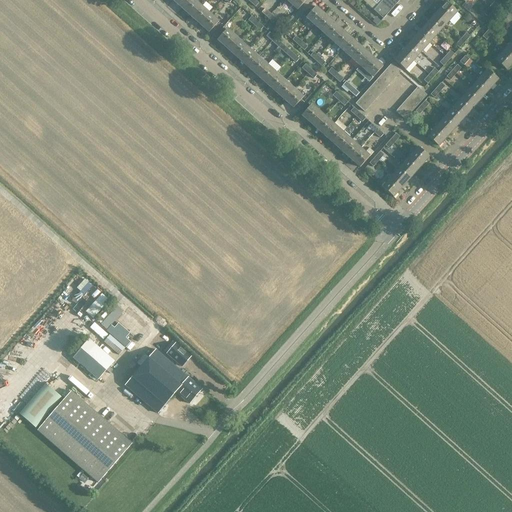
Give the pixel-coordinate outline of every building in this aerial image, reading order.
[(182,9),(190,0),(174,0),(173,1),(182,9)] [(201,6),(194,0),(190,0),(182,9),(190,16),(191,17),(201,6)] [(286,0),(298,10),(306,0),(286,0)] [(392,8),(383,0),(382,0),(379,5),(388,13),(392,8)] [(394,0),(383,0),(392,8),(397,3),(394,0)] [(457,12),(446,2),(438,11),(444,17),(440,21),(445,25),(457,12)] [(494,2),(489,8),(493,11),(498,5),(494,2)] [(388,13),(379,5),(374,10),(383,19),(388,13)] [(200,25),(210,14),(201,6),(191,17),(199,24),(200,25)] [(315,26),(325,15),(316,7),(306,18),(315,26)] [(489,8),(483,13),(487,17),(493,11),(489,8)] [(265,9),(261,13),(267,18),(271,14),(265,9)] [(445,25),(440,21),(444,17),(438,11),(426,24),(437,34),(439,31),(445,25)] [(508,15),(504,12),(499,18),(503,21),(508,15)] [(209,33),(219,22),(210,14),(200,25),(209,33)] [(271,14),(267,18),(273,23),(277,19),(271,14)] [(324,34),(334,23),(325,15),(315,26),(316,26),(324,34)] [(252,16),(248,21),(254,26),(257,22),(252,16)] [(257,22),(254,26),(260,31),(263,27),(257,22)] [(333,42),(343,31),(334,23),(324,34),(325,35),(333,42)] [(437,34),(426,24),(418,33),(429,43),(431,41),(437,34)] [(493,25),(488,31),(492,34),(497,28),(493,25)] [(240,42),(226,30),(217,41),(226,49),(231,43),(235,47),(240,42)] [(342,50),(352,39),(343,31),(333,42),(335,43),(342,50)] [(488,31),(482,37),(486,40),(492,34),(488,31)] [(269,33),(266,37),(272,42),(275,38),(269,33)] [(429,43),(418,33),(410,42),(421,52),(422,50),(429,43)] [(466,33),(461,39),(465,43),(470,37),(466,33)] [(296,36),(292,40),(298,45),(301,41),(296,36)] [(275,38),(272,42),(281,50),(284,46),(275,38)] [(351,58),(361,47),(352,39),(342,50),(344,52),(351,58)] [(461,39),(455,45),(459,48),(465,43),(461,39)] [(298,45),(304,51),(308,47),(301,41),(298,45)] [(239,61),(249,50),(240,42),(235,47),(231,43),(226,49),(239,61)] [(421,52),(410,42),(402,51),(413,61),(414,60),(421,52)] [(284,46),(281,50),(290,58),(293,54),(284,46)] [(368,65),(373,58),(361,47),(351,58),(354,60),(360,66),(364,61),(368,65)] [(511,54),(506,49),(495,60),(506,70),(511,63),(511,54)] [(248,69),(257,58),(249,50),(239,61),(248,69)] [(413,61),(402,51),(394,60),(405,70),(413,61)] [(450,51),(445,57),(449,60),(454,54),(450,51)] [(313,52),(310,56),(317,63),(321,59),(313,52)] [(293,54),(290,58),(296,63),(299,59),(293,54)] [(469,60),(466,57),(465,56),(459,62),(463,66),(469,60)] [(445,57),(440,63),(444,66),(449,60),(445,57)] [(257,77),(266,66),(257,58),(248,69),(257,77)] [(373,77),(383,67),(373,58),(368,65),(364,61),(360,66),(373,77)] [(321,59),(317,63),(325,70),(328,66),(321,59)] [(305,64),(302,68),(307,74),(311,70),(305,64)] [(400,72),(391,64),(388,68),(397,76),(400,72)] [(457,65),(452,71),(456,75),(461,69),(457,65)] [(266,85),(275,74),(266,66),(257,77),(266,85)] [(331,68),(328,72),(334,78),(337,74),(331,68)] [(397,76),(388,68),(384,72),(393,80),(397,76)] [(434,69),(429,75),(433,78),(438,72),(434,69)] [(311,70),(307,74),(313,79),(317,75),(311,70)] [(498,79),(487,70),(479,78),(490,88),(498,79)] [(452,71),(446,77),(450,81),(456,75),(452,71)] [(393,80),(384,72),(380,76),(389,84),(393,80)] [(275,93),(284,82),(275,74),(266,85),(274,92),(275,93)] [(337,74),(334,78),(340,83),(343,79),(337,74)] [(429,75),(424,81),(428,84),(433,78),(429,75)] [(389,84),(380,76),(377,80),(386,88),(389,84)] [(489,89),(490,88),(479,78),(471,87),(482,97),(489,89)] [(382,92),(386,88),(377,80),(373,84),(382,92)] [(284,101),(293,90),(284,82),(275,93),(283,100),(284,101)] [(349,91),(352,87),(346,82),(343,86),(349,91)] [(441,83),(436,89),(440,93),(445,87),(441,83)] [(379,96),(382,92),(373,84),(370,88),(379,96)] [(426,95),(418,87),(414,92),(423,100),(426,95)] [(481,98),(482,97),(471,87),(463,96),(474,106),(481,98)] [(379,96),(370,88),(366,92),(375,100),(379,96)] [(436,89),(430,95),(434,98),(440,93),(436,89)] [(300,101),(303,98),(306,95),(301,90),(298,94),(293,90),(284,101),(293,109),(296,106),(300,101)] [(342,97),(336,92),(332,96),(338,101),(342,97)] [(375,100),(366,92),(362,96),(371,104),(375,100)] [(423,100),(414,92),(410,96),(419,104),(423,100)] [(371,104),(362,96),(359,100),(368,108),(371,104)] [(419,104),(410,96),(406,100),(415,108),(419,104)] [(472,108),(474,106),(463,96),(455,105),(466,115),(472,108)] [(348,103),(342,97),(338,101),(344,106),(348,103)] [(368,108),(359,100),(355,104),(364,112),(368,108)] [(415,108),(406,100),(403,104),(412,112),(415,108)] [(425,101),(420,107),(424,110),(429,104),(425,101)] [(412,112),(403,104),(399,108),(408,116),(412,112)] [(320,122),(324,117),(311,105),(302,116),(311,124),(316,118),(320,122)] [(464,117),(466,115),(455,105),(449,113),(446,110),(445,112),(458,124),(464,117)] [(414,113),(418,116),(424,110),(420,107),(414,113)] [(354,108),(350,112),(356,117),(360,113),(354,108)] [(408,116),(399,108),(396,112),(405,120),(408,116)] [(455,127),(458,124),(445,112),(443,114),(446,116),(436,127),(447,136),(455,127)] [(360,113),(356,117),(362,122),(366,118),(360,113)] [(324,135),(333,125),(324,117),(320,122),(316,118),(311,124),(324,135)] [(372,124),(368,128),(374,133),(377,129),(372,124)] [(333,143),(342,133),(333,125),(324,135),(333,143)] [(438,146),(447,136),(436,127),(427,136),(438,146)] [(383,134),(377,129),(374,133),(380,138),(383,134)] [(342,151),(351,141),(342,133),(333,143),(342,151)] [(396,134),(390,140),(394,143),(400,137),(396,134)] [(390,140),(385,146),(389,149),(394,143),(390,140)] [(351,159),(360,149),(351,141),(342,151),(350,159),(351,159)] [(418,147),(409,157),(420,167),(429,157),(418,147)] [(369,157),(373,153),(369,150),(366,153),(360,149),(351,159),(360,167),(369,157)] [(380,152),(375,157),(379,161),(384,155),(380,152)] [(375,157),(369,163),(373,167),(379,161),(375,157)] [(420,167),(409,157),(402,165),(413,175),(420,167)] [(411,177),(413,175),(402,165),(394,174),(398,178),(395,182),(401,188),(411,177)] [(401,188),(395,182),(398,178),(394,174),(382,187),(393,197),(401,188)] [(119,355),(125,348),(130,342),(132,339),(123,330),(121,333),(117,329),(116,330),(115,329),(103,342),(119,355)] [(114,361),(89,340),(73,358),(98,380),(114,361)] [(166,355),(181,368),(191,357),(176,343),(166,355)] [(125,385),(158,413),(174,395),(179,400),(181,398),(189,404),(201,390),(155,350),(125,385)] [(62,398),(46,384),(19,414),(36,428),(62,398)] [(38,431),(98,483),(132,444),(71,392),(38,431)]
